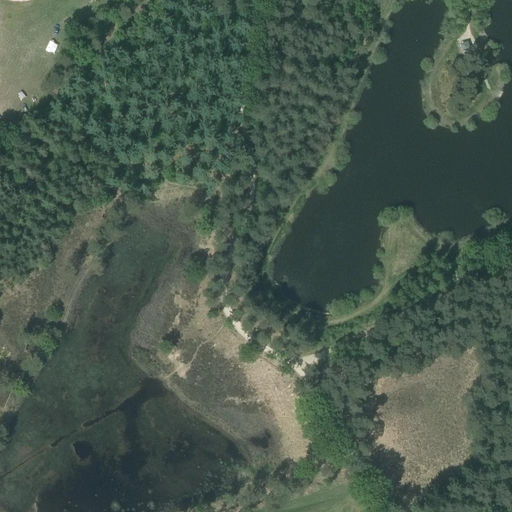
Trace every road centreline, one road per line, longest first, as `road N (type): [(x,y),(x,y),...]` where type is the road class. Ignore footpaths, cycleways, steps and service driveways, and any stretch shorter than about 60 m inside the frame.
road 1 (track): [(311,361),(273,353),(230,321),(221,296),(250,204),(251,156),(239,107),(250,42)]
road 2 (track): [(311,361),(511,264)]
road 3 (track): [(383,511),(370,477),(325,416),(311,361)]
road 4 (track): [(155,0),(41,113)]
